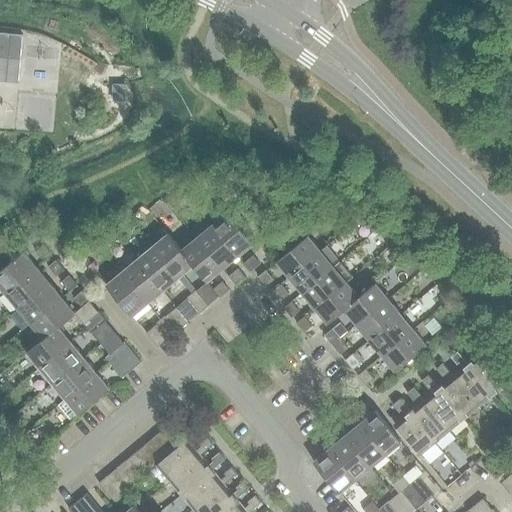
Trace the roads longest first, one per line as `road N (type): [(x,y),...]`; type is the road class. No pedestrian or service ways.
road 1 (residential): [(309,511),(293,491),(286,460),(203,361),(5,511)]
road 2 (secondary): [(266,34),(397,124)]
road 3 (secondary): [(511,230),(397,124)]
road 4 (secondary): [(397,124),(357,67),(292,15)]
